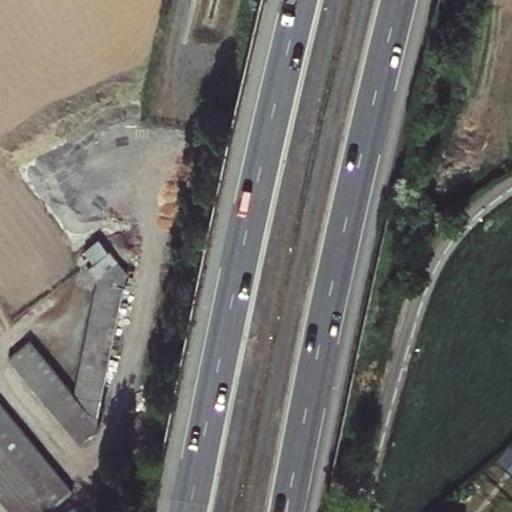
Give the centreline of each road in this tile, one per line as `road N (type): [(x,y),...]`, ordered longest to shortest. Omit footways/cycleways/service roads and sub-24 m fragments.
road 1 (motorway): [(285,511),(397,0)]
road 2 (motorway): [(300,0),(189,511)]
road 3 (residential): [(511,184),(466,218),(429,272),(358,511)]
